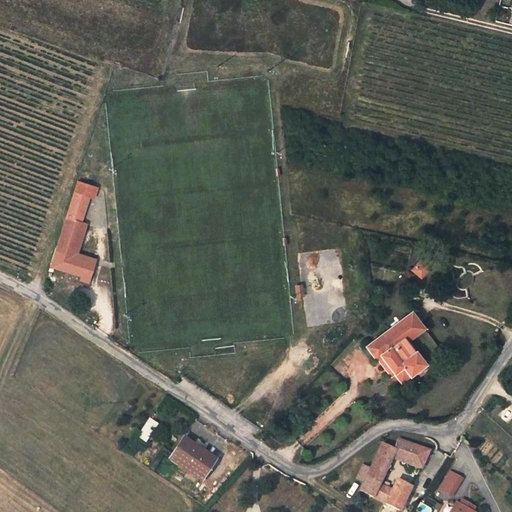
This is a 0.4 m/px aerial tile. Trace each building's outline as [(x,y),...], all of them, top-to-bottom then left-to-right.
[(95,186),(78,180),(55,246),(59,247),(72,252),(73,249),(83,222),(77,219),(86,194),(92,195),(95,186)] [(430,250),(425,245),(415,256),(421,261),(430,250)] [(72,252),(59,247),(54,259),(51,258),(48,265),(80,278),(88,259),(72,252)] [(89,255),(73,249),(72,252),(88,259),(89,255)] [(415,345),(402,329),(418,316),(409,306),(367,340),(378,353),(383,349),(395,365),(403,374),(425,356),(415,345)] [(422,322),(418,316),(402,329),(415,345),(420,340),(413,329),(422,322)] [(391,369),(395,365),(383,349),(378,353),(391,369)] [(147,442),(161,422),(152,416),(140,437),(147,442)] [(374,481),(388,454),(416,466),(424,447),(395,435),(391,445),(377,439),(366,465),(358,462),(353,474),(360,477),(356,486),(397,506),(407,483),(393,476),(387,487),(374,481)] [(215,459),(184,438),(171,458),(202,478),(215,459)] [(446,465),(435,482),(443,488),(455,471),(446,465)] [(458,496),(455,500),(468,507),(470,502),(458,496)] [(455,500),(452,499),(445,511),(469,511),(471,508),(468,507),(455,500)]
